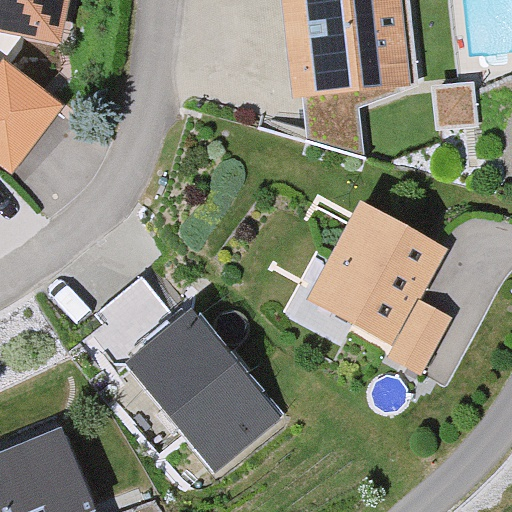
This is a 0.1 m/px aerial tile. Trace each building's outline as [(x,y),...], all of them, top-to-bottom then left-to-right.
[(66,0),(0,0),(0,41),(55,53),(66,0)] [(403,91),(392,0),(276,0),(289,105),(403,91)] [(440,123),(479,122),(479,81),(439,82),(440,123)] [(416,309),(441,257),(350,213),(304,310),(396,353),(390,365),(424,381),(451,326),(416,309)] [(273,421),(190,319),(132,366),(215,468),(273,421)] [(0,511),(81,511),(84,511),(52,434),(0,455),(0,511)]
